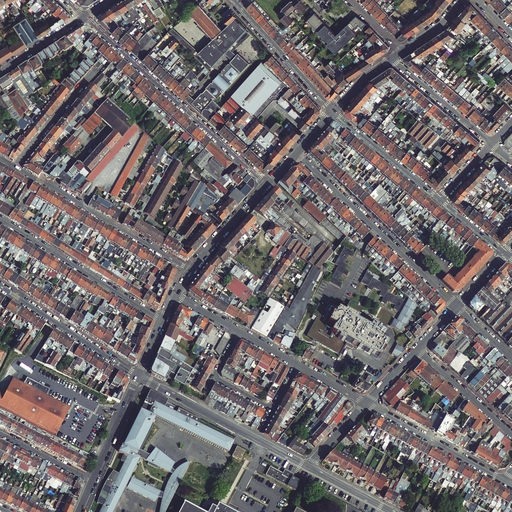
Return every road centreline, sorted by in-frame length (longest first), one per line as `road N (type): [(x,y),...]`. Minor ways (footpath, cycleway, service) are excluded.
road 1 (residential): [(84,15),(266,184)]
road 2 (residential): [(296,153),(456,306)]
road 3 (residential): [(14,167),(190,270)]
road 4 (residential): [(137,376),(308,467)]
road 5 (residential): [(161,321),(0,218)]
road 6 (residential): [(0,286),(137,376)]
road 7 (residential): [(501,480),(365,403)]
road 8 (residential): [(333,111),(233,0)]
road 9 (residential): [(438,200),(333,111)]
road 10 (residential): [(14,167),(101,68)]
road 11 (residential): [(391,57),(491,142)]
road 12 (residential): [(511,433),(417,348)]
